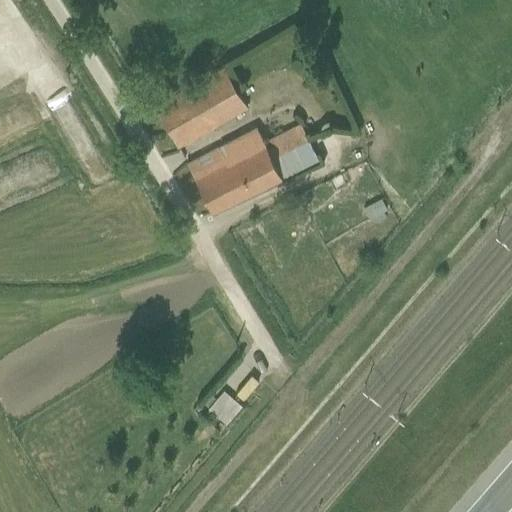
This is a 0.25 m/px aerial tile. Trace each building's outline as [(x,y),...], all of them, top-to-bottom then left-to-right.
[(225,67),(155,104),(177,146),(247,108),(225,67)] [(211,211),(318,160),(300,123),(267,138),(272,146),(267,149),(264,144),(265,143),(256,127),(187,164),(211,211)] [(381,197),(363,207),(369,218),(387,209),(381,197)] [(237,394),(251,375),(241,368),(227,387),(237,394)] [(216,384),(198,403),(216,419),(233,400),(216,384)]
